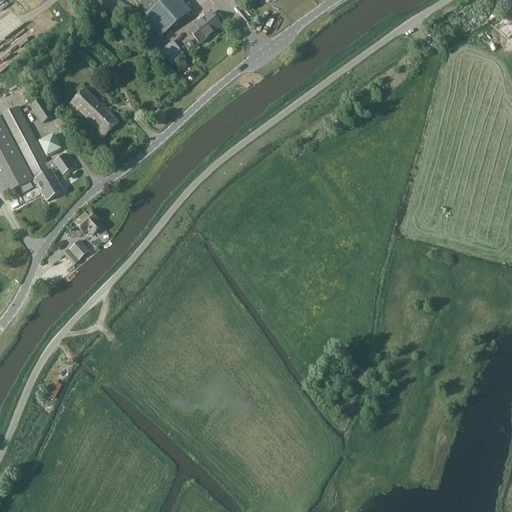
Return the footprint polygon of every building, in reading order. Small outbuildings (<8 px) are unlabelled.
[(10,33),(25,22),(7,0),(0,0),(0,14),(7,9),(12,15),(4,21),(8,26),(5,28),(10,33)] [(168,0),(132,0),(147,18),(168,0)] [(162,36),(204,0),(171,0),(149,20),(162,36)] [(200,44),(220,27),(209,14),(189,31),(200,44)] [(161,51),(173,65),(186,54),(173,40),(161,51)] [(187,59),(178,65),(189,81),(198,75),(187,59)] [(85,90),(71,104),(99,131),(101,129),(107,134),(118,122),(111,116),(113,114),(103,104),(101,105),(85,90)] [(30,108),(42,125),(53,117),(42,100),(30,108)] [(51,170),(19,108),(0,117),(0,186),(5,196),(34,181),(47,202),(63,192),(52,173),(58,170),(54,163),(53,164),(56,168),(51,170)] [(40,143),(46,156),(60,149),(53,136),(40,143)] [(59,160),(54,163),(58,170),(62,176),(74,168),(64,154),(58,158),(59,160)] [(74,225),(90,240),(95,235),(91,231),(99,223),(87,211),(79,220),(74,225)] [(80,242),(66,254),(75,263),(78,260),(80,262),(90,253),(80,242)] [(53,382),(46,396),(55,401),(62,386),(53,382)]
